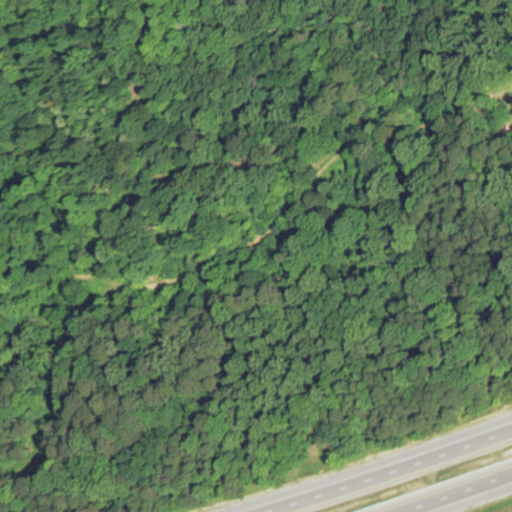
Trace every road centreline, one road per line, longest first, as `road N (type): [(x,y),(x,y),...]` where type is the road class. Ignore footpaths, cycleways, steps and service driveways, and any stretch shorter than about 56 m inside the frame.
road 1 (track): [(511,90),(419,130),(354,143),(231,256),(142,287),(61,280),(0,313)]
road 2 (motorway): [(511,427),(265,511)]
